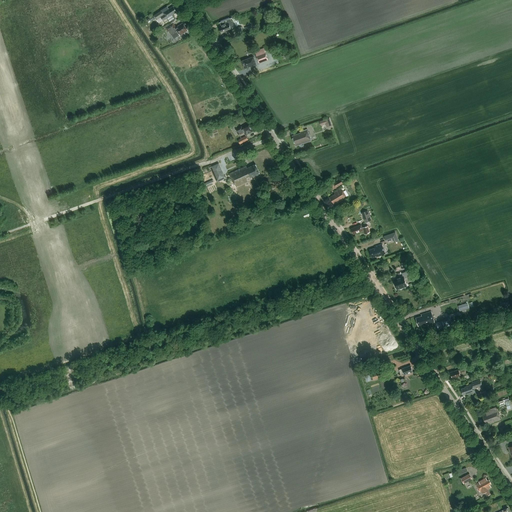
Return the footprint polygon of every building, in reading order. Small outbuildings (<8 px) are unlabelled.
[(173,7),(164,12),(164,13),(165,15),(161,17),(163,20),(167,18),(169,22),(175,18),(173,14),(177,12),(173,7)] [(161,11),(155,15),(149,19),(151,22),(157,18),(157,19),(164,15),(161,11)] [(235,27),(232,21),(231,21),(230,18),(230,19),(229,18),(221,21),(221,22),(220,23),(221,26),(219,27),(222,34),(231,30),(231,28),(235,27)] [(187,27),(186,27),(185,26),(186,25),(184,24),(183,23),(178,26),(176,27),(173,23),(166,28),(168,31),(170,30),(173,35),(175,38),(180,35),(180,36),(183,34),(183,33),(188,30),(188,29),(187,27)] [(268,60),(264,48),(255,52),(259,63),(268,60)] [(245,69),(251,66),(252,67),(254,67),(254,65),(256,64),(253,57),(242,61),(245,69)] [(242,128),(242,127),(238,129),(236,130),(239,135),(244,132),(246,135),(253,131),(249,125),(242,128)] [(301,133),(292,136),(296,146),(311,141),(307,129),(300,132),(301,133)] [(248,140),(246,136),(238,140),(240,144),(248,140)] [(236,187),(240,185),(246,182),(252,179),(251,177),(260,173),(256,164),(247,168),(246,166),(229,173),(236,187)] [(226,178),(223,173),(215,177),(217,182),(226,178)] [(333,184),(336,188),(343,184),(341,179),(333,184)] [(347,198),(341,188),(334,193),(335,194),(330,197),(334,204),(337,202),(337,203),(340,201),(340,202),(347,198)] [(365,222),(371,220),(368,211),(362,213),(365,222)] [(367,226),(362,228),(361,225),(351,229),(353,234),(358,233),(360,232),(363,230),(365,234),(370,232),(367,226)] [(396,232),(384,236),(385,241),(397,237),(396,232)] [(378,256),(378,257),(386,254),(382,244),(375,246),(375,248),(369,250),(372,257),(376,256),(376,257),(378,256)] [(410,268),(407,261),(401,263),(403,267),(405,266),(406,270),(410,268)] [(410,277),(408,271),(402,273),(403,277),(397,279),(398,280),(394,282),(396,289),(398,288),(399,290),(403,288),(407,286),(404,279),(410,277)] [(481,295),(483,301),(491,299),(489,292),(481,295)] [(423,325),(423,326),(435,322),(431,311),(421,315),(422,316),(416,318),(418,326),(423,325)] [(450,318),(443,320),(445,326),(452,324),(450,318)] [(401,375),(404,373),(404,375),(412,372),(410,366),(402,369),(399,370),(401,375)] [(459,370),(458,370),(450,372),(452,378),(460,376),(460,375),(466,373),(465,368),(459,370)] [(383,377),(381,371),(371,374),(373,380),(383,377)] [(475,392),(473,387),(478,386),(482,385),(480,380),(472,383),(472,384),(468,385),(468,386),(465,387),(465,388),(461,389),(461,390),(461,391),(461,392),(462,392),(463,395),(467,393),(467,394),(471,393),(475,392)] [(507,410),(511,408),(509,399),(497,402),(499,408),(506,406),(507,410)] [(500,420),(497,409),(496,407),(485,411),(486,415),(482,416),(485,423),(491,421),(491,422),(493,422),(500,420)] [(469,474),(461,479),(464,484),(472,479),(469,474)] [(476,485),(480,492),(483,490),(486,496),(490,494),(488,489),(491,487),(490,485),(491,484),(489,480),(487,480),(486,478),(479,482),(479,483),(476,485)]
